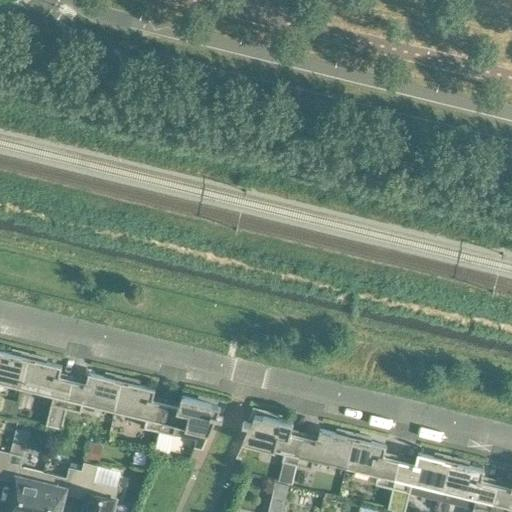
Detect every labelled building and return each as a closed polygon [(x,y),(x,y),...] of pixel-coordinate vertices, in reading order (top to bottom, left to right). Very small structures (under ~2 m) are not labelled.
[(0,382),(22,387),(30,354),(13,350),(12,354),(0,350),(0,382)] [(47,358),(30,354),(22,387),(53,395),(46,425),(62,429),(67,408),(66,408),(73,380),(61,377),(60,376),(62,366),(46,362),(47,358)] [(83,402),(115,410),(123,377),(107,373),(106,377),(89,372),(86,383),(85,382),(85,383),(73,380),(66,408),(67,408),(81,412),(83,402)] [(123,377),(115,410),(147,418),(144,427),(159,431),(166,403),(154,400),(153,399),(155,389),(139,385),(140,381),(123,377)] [(166,403),(159,431),(174,434),(196,440),(195,447),(202,448),(209,433),(213,424),(216,417),(222,418),(224,416),(221,415),(226,402),(188,393),(187,397),(182,395),(180,406),(178,405),(178,406),(166,403)] [(250,425),(243,441),(285,452),(282,461),(297,464),(304,437),(292,434),(292,433),(291,433),(293,422),(277,418),(278,414),(254,409),(248,422),(244,421),(243,423),(250,425)] [(316,440),(304,437),(297,464),(312,468),(314,459),(346,467),(354,433),(338,429),(337,433),(320,429),(318,439),(316,439),(316,440)] [(376,484),(393,488),(400,460),(385,457),(386,456),(384,455),(387,445),(370,441),(371,437),(354,433),(346,467),(378,474),(376,484)] [(88,442),(84,460),(98,463),(103,446),(88,442)] [(0,478),(4,479),(10,452),(0,449),(0,478)] [(10,452),(4,479),(16,482),(8,511),(33,511),(44,472),(21,466),(24,456),(10,452)] [(393,488),(388,508),(403,511),(405,511),(410,492),(412,483),(444,491),(452,457),(436,453),(435,457),(418,453),(416,463),(414,463),(414,464),(400,460),(393,488)] [(476,498),(472,511),(490,511),(498,484),(483,481),(484,480),(482,480),(485,469),(468,465),(469,461),(452,457),(444,491),(476,498)] [(82,470),(76,497),(88,500),(85,511),(111,511),(115,499),(117,487),(94,481),(98,465),(84,462),(82,470)] [(44,472),(33,511),(59,511),(64,494),(76,497),(82,470),(69,467),(67,477),(44,472)] [(279,481),(276,494),(286,497),(289,484),(279,481)] [(508,511),(510,507),(511,507),(511,487),(511,488),(498,484),(490,511),(508,511)]
